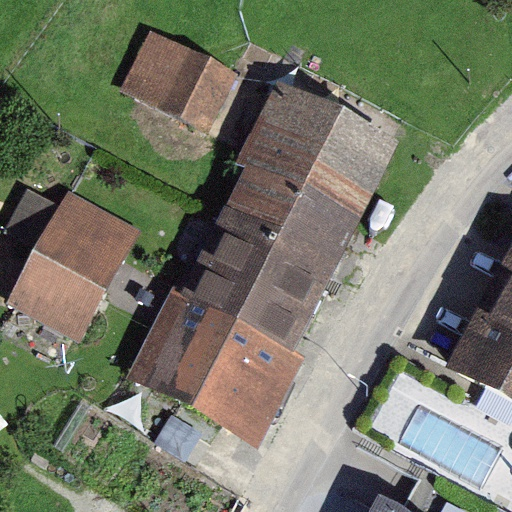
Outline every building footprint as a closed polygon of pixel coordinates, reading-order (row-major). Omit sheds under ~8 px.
[(240,73),(157,30),(130,81),(213,124),(240,73)] [(215,199),(329,257),(388,142),(274,83),(215,199)] [(128,231),(66,195),(13,286),(75,322),(128,231)] [(239,430),(329,257),(215,199),(125,371),(239,430)] [(511,228),(452,354),(511,382),(511,228)]
